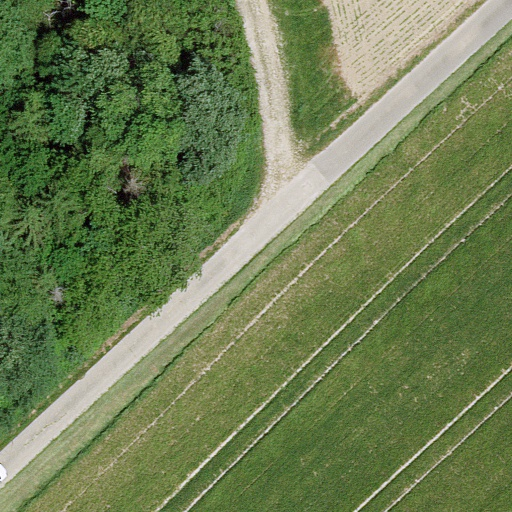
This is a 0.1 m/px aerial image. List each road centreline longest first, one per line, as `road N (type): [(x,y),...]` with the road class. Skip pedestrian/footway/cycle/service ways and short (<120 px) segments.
road 1 (track): [(511,2),(0,477)]
road 2 (track): [(293,205),(247,0)]
